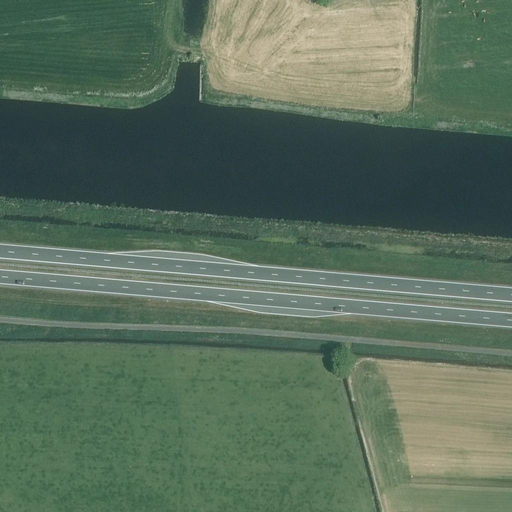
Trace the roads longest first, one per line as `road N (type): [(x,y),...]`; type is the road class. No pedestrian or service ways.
road 1 (trunk): [(511,295),(0,251)]
road 2 (trunk): [(0,276),(511,320)]
